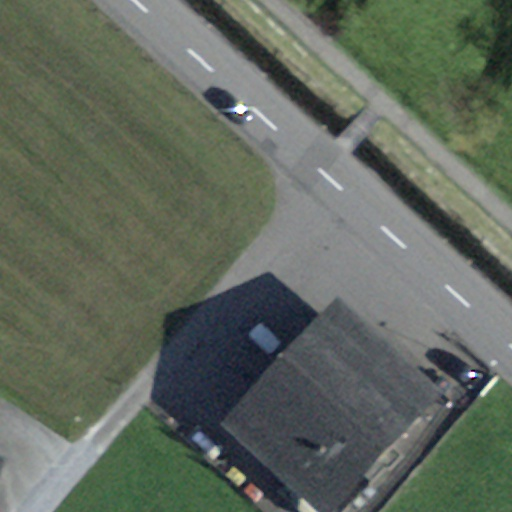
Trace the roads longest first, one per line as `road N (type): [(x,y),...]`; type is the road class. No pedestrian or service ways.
road 1 (residential): [(37,511),(274,245),(320,169)]
road 2 (primary): [(320,169),(511,344)]
road 3 (primary): [(135,0),(320,169)]
